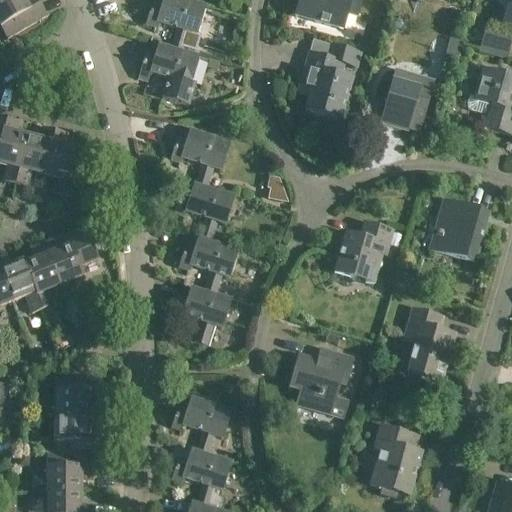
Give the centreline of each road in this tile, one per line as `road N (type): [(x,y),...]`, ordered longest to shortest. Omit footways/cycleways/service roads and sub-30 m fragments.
road 1 (residential): [(132,511),(144,374),(139,267),(120,137),(87,23)]
road 2 (residential): [(280,511),(262,476),(253,371),(264,316),(319,205)]
road 3 (residential): [(442,511),(511,272)]
road 4 (residential): [(319,205),(274,142),(260,99),(262,0)]
road 5 (residential): [(319,205),(357,181),(405,166),(511,185)]
